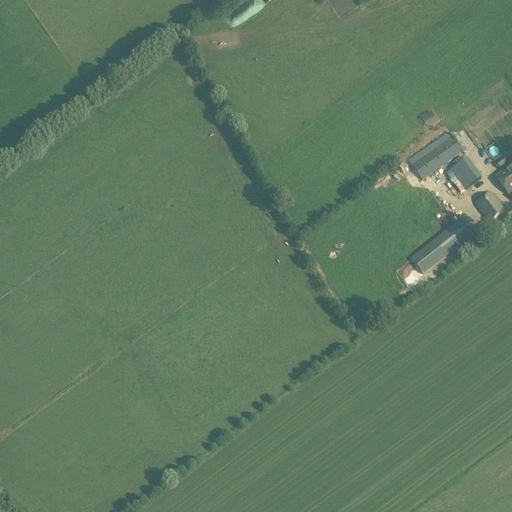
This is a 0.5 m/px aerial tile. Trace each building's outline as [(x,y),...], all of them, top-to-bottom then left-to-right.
[(431,112),(420,118),(426,128),(437,121),(431,112)] [(453,139),(412,167),(422,182),(463,153),(453,139)] [(468,159),(450,171),(464,191),(482,179),(468,159)] [(503,159),(496,164),(500,169),(507,164),(503,159)] [(511,166),(496,178),(508,195),(509,195),(511,200),(511,166)] [(491,193),(475,205),(490,224),(505,212),(491,193)] [(463,218),(410,260),(423,276),(476,235),(463,218)]
